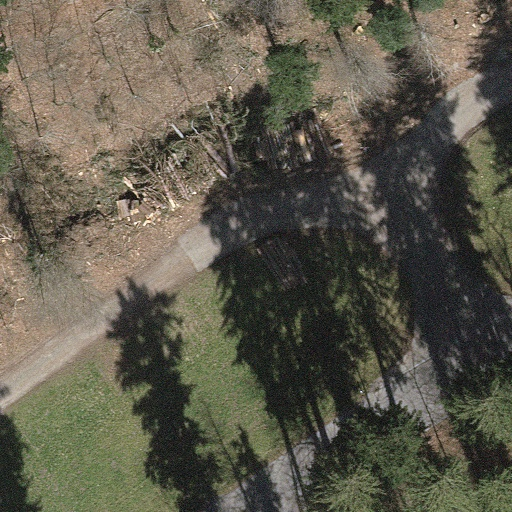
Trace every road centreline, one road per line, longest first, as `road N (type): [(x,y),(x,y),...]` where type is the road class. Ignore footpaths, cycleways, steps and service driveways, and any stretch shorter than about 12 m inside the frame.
road 1 (track): [(495,346),(341,165),(0,403)]
road 2 (tertiary): [(258,511),(511,337)]
road 3 (track): [(341,165),(511,85)]
